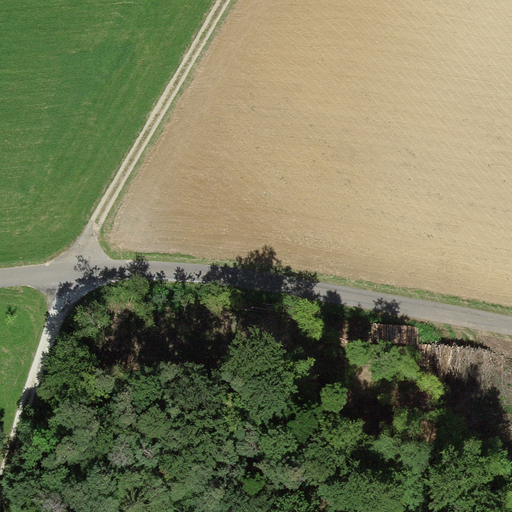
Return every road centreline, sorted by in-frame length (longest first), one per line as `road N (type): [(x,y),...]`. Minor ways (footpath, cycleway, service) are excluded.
road 1 (track): [(0,480),(67,278),(219,0)]
road 2 (unclassified): [(0,277),(338,307),(511,341)]
